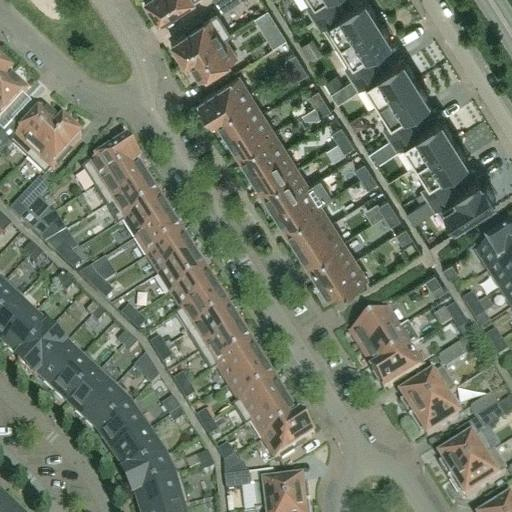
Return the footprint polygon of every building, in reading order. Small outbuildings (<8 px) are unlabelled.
[(159,21),(191,0),(146,0),(147,1),(144,3),(151,15),(154,13),(159,21)] [(239,0),(214,0),(222,11),(239,0)] [(337,0),(306,0),(309,5),(307,6),(314,17),(338,2),(337,0)] [(335,46),(378,19),(375,14),(379,12),(372,0),(368,2),(366,0),(362,0),(345,12),(338,2),(314,17),(321,28),(323,27),(335,46)] [(185,61),(230,33),(217,12),(172,41),(174,44),(171,46),(180,60),(183,59),(185,61)] [(370,52),(391,39),(389,35),(392,33),(385,21),(381,23),(378,19),(335,46),(348,65),(345,66),(352,77),(377,62),(370,52)] [(278,26),(267,33),(275,46),(286,39),(278,26)] [(201,79),(236,57),(224,38),(231,33),(230,33),(185,61),(185,62),(188,60),(201,79)] [(268,44),(250,57),(258,69),(276,57),(268,44)] [(319,47),(307,55),(311,61),(323,53),(319,47)] [(302,62),(295,52),(285,58),(292,68),(302,62)] [(0,86),(12,73),(10,71),(13,69),(0,57),(0,86)] [(379,103),(417,79),(414,74),(417,72),(410,61),(406,63),(404,58),(383,72),(377,62),(352,77),(359,88),(367,84),(379,103)] [(308,72),(302,62),(292,68),(298,79),(308,72)] [(0,121),(27,92),(11,77),(13,74),(12,73),(0,86),(0,121)] [(336,75),(324,82),(330,91),(341,83),(336,75)] [(211,119),(250,95),(238,76),(200,99),(201,100),(200,101),(211,119)] [(409,112),(429,99),(427,95),(430,93),(423,81),(420,84),(417,79),(379,103),(391,122),(383,127),(390,138),(415,122),(409,112)] [(325,99),(318,88),(308,95),(315,105),(325,99)] [(226,135),(261,113),(250,95),(211,119),(212,120),(215,118),(226,135)] [(331,109),(325,99),(315,105),(321,115),(331,109)] [(28,161),(65,122),(64,121),(62,124),(45,108),(24,131),(15,122),(5,133),(2,136),(28,161)] [(237,154),(273,131),(261,113),(226,135),(237,154)] [(417,163),(455,139),(452,134),(455,132),(448,121),(444,123),(442,119),(421,132),(415,122),(390,138),(397,149),(405,144),(417,163)] [(46,178),(82,139),(79,136),(82,133),(69,122),(67,124),(65,122),(28,161),(46,178)] [(348,135),(342,125),(331,131),(338,141),(348,135)] [(249,172),(285,150),(273,131),(237,154),(249,172)] [(354,145),(348,135),(338,141),(344,152),(354,145)] [(447,173),(468,159),(465,155),(468,153),(461,142),(458,144),(455,139),(417,163),(429,182),(422,187),(429,198),(453,183),(447,173)] [(0,158),(9,150),(0,141),(0,158)] [(95,189),(141,161),(129,143),(128,144),(128,143),(107,156),(105,153),(93,161),(94,164),(84,171),(95,189)] [(261,190),(296,168),(285,150),(249,172),(261,190)] [(107,208),(149,181),(138,164),(141,162),(141,161),(95,189),(107,208)] [(371,172),(365,162),(355,168),(361,178),(371,172)] [(317,192),(325,202),(359,176),(352,166),(317,192)] [(272,209),(308,186),(296,168),(261,190),(272,209)] [(377,182),(371,172),(361,178),(367,188),(377,182)] [(450,228),(495,199),(494,196),(497,194),(490,182),(486,184),(485,182),(483,183),(480,179),(459,192),(453,183),(429,198),(436,209),(438,208),(450,228)] [(35,207),(51,189),(41,180),(24,197),(35,207)] [(119,226),(161,199),(149,181),(107,208),(119,226)] [(284,227),(319,205),(308,186),(272,209),(284,227)] [(394,208),(388,198),(378,205),(384,215),(394,208)] [(137,240),(172,218),(161,199),(119,226),(119,227),(126,223),(137,240)] [(296,246),(331,223),(319,205),(284,227),(296,246)] [(401,218),(394,208),(384,215),(391,225),(401,218)] [(33,233),(41,224),(32,216),(24,225),(33,233)] [(149,258),(184,236),(172,218),(137,240),(149,258)] [(0,231),(4,235),(12,227),(7,221),(0,227),(0,231)] [(307,264),(343,242),(331,223),(296,246),(307,264)] [(50,233),(41,224),(33,233),(42,241),(50,233)] [(412,237),(406,227),(396,233),(402,243),(412,237)] [(511,259),(511,232),(509,235),(507,232),(495,240),(497,243),(478,254),(490,273),(511,259)] [(160,277),(195,254),(184,236),(149,258),(160,277)] [(319,282),(354,260),(343,242),(307,264),(319,282)] [(30,259),(38,251),(32,245),(24,254),(30,259)] [(65,264),(73,255),(65,247),(57,256),(65,264)] [(36,265),(44,256),(38,251),(30,259),(36,265)] [(172,295),(207,273),(195,254),(160,277),(172,295)] [(74,272),(82,263),(73,255),(65,264),(74,272)] [(502,292),(511,284),(511,259),(490,273),(502,292)] [(362,281),(366,279),(354,260),(319,282),(331,301),(349,289),(351,292),(364,284),(362,281)] [(458,272),(452,262),(442,269),(448,278),(458,272)] [(98,294),(106,286),(97,277),(92,270),(80,277),(98,294)] [(177,318),(219,291),(207,273),(172,295),(183,313),(176,317),(177,318)] [(441,283),(435,273),(425,279),(431,289),(441,283)] [(70,280),(64,275),(55,283),(61,289),(70,280)] [(67,295),(76,286),(70,280),(61,289),(67,295)] [(0,322),(23,299),(7,284),(0,291),(0,322)] [(511,308),(511,284),(502,292),(511,308)] [(115,294),(106,286),(98,294),(107,302),(115,294)] [(188,336),(230,309),(219,291),(177,318),(188,336)] [(480,306),(473,296),(463,302),(470,312),(480,306)] [(0,342),(6,348),(33,319),(18,305),(23,299),(0,322),(0,342)] [(93,319),(101,310),(95,304),(87,313),(93,319)] [(463,317),(456,306),(446,313),(453,323),(463,317)] [(486,316),(480,306),(470,312),(476,322),(486,316)] [(130,325),(138,316),(130,308),(122,317),(130,325)] [(200,354),(242,328),(230,309),(188,336),(200,354)] [(99,324),(107,315),(101,310),(93,319),(99,324)] [(399,331),(387,312),(383,315),(381,311),(368,319),(370,322),(352,334),(364,353),(399,331)] [(147,324),(138,316),(130,325),(139,333),(147,324)] [(469,327),(463,317),(453,323),(459,333),(469,327)] [(19,366),(49,333),(33,319),(6,348),(21,363),(18,365),(19,366)] [(211,373),(253,346),(242,328),(200,354),(211,373)] [(372,374),(411,350),(399,331),(364,353),(375,371),(372,373),(372,374)] [(503,342),(496,332),(486,339),(493,349),(503,342)] [(35,380),(65,348),(49,333),(19,366),(33,378),(35,380)] [(124,348),(133,339),(127,334),(118,343),(124,348)] [(130,354),(139,345),(133,339),(124,348),(130,354)] [(167,350),(161,340),(150,346),(157,356),(167,350)] [(509,352),(503,342),(493,349),(499,359),(509,352)] [(230,387),(265,364),(253,346),(211,373),(212,374),(219,370),(230,387)] [(446,371),(468,357),(460,346),(439,359),(446,371)] [(53,392),(86,358),(85,357),(80,362),(65,348),(35,380),(36,381),(40,377),(45,382),(44,384),(45,385),(53,392)] [(163,366),(173,360),(167,350),(157,356),(163,366)] [(385,392),(423,369),(411,350),(372,374),(379,384),(384,392),(385,391),(385,392)] [(70,406),(101,372),(86,358),(53,392),(68,407),(69,407),(70,407),(70,406)] [(235,409),(277,383),(265,364),(230,387),(241,404),(234,408),(235,409)] [(85,422),(117,387),(101,372),(70,406),(70,407),(69,407),(77,415),(85,422)] [(411,421),(452,395),(457,392),(457,391),(454,392),(442,372),(402,397),(405,402),(400,405),(411,421)] [(152,387),(161,379),(155,373),(146,381),(152,387)] [(180,393),(190,386),(184,376),(174,383),(180,393)] [(246,428),(288,401),(277,383),(235,409),(246,428)] [(196,396),(190,386),(180,393),(186,403),(196,396)] [(101,436),(130,409),(113,393),(118,388),(117,387),(85,422),(94,431),(99,437),(100,437),(101,436)] [(428,439),(459,419),(456,413),(461,410),(452,395),(411,421),(421,436),(425,434),(428,439)] [(478,421),(499,407),(492,396),(471,410),(478,421)] [(162,406),(170,417),(181,410),(173,399),(162,406)] [(511,399),(499,407),(506,419),(511,414),(511,399)] [(264,442),(303,418),(302,416),(299,418),(288,401),(246,428),(247,428),(253,424),(264,442)] [(485,432),(506,419),(499,407),(478,421),(485,432)] [(114,457),(147,434),(130,409),(101,436),(100,437),(105,444),(114,457)] [(186,418),(181,412),(171,419),(175,425),(186,418)] [(213,423),(207,413),(197,419),(203,429),(213,423)] [(314,435),(309,428),(303,418),(264,442),(276,461),(281,458),(282,461),(295,453),(293,450),(314,437),(313,436),(314,435)] [(219,433),(213,423),(203,429),(209,439),(219,433)] [(125,479),(165,460),(147,434),(114,457),(123,470),(125,469),(130,475),(125,478),(125,479)] [(449,482),(496,452),(495,452),(490,455),(480,441),(476,443),(472,438),(440,459),(443,463),(439,466),(449,482)] [(234,457),(228,446),(218,453),(224,463),(234,457)] [(466,500),(507,474),(494,454),(496,453),(496,452),(449,482),(459,498),(463,495),(466,500)] [(212,461),(208,454),(197,459),(201,467),(212,461)] [(241,467),(234,457),(224,463),(231,473),(241,467)] [(134,498),(180,476),(180,475),(174,478),(165,460),(125,479),(133,496),(134,498)] [(215,469),(212,461),(201,467),(204,474),(215,469)] [(231,473),(224,463),(225,479),(250,476),(244,465),(241,467),(231,473)] [(172,511),(190,507),(180,476),(134,498),(135,499),(140,496),(142,504),(140,505),(141,511),(172,511)] [(251,489),(250,476),(225,479),(227,492),(251,489)] [(310,505),(308,487),(303,487),(302,482),(255,487),(258,511),(255,511),(256,511),(310,505)] [(511,511),(511,499),(491,511),(511,511)] [(0,511),(12,511),(0,500),(0,511)]
